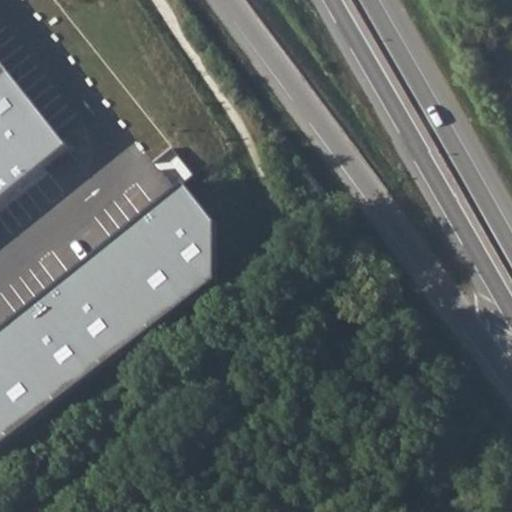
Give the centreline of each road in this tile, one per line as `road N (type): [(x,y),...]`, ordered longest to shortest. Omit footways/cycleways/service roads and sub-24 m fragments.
road 1 (primary): [(228,0),(511,377)]
road 2 (primary): [(331,0),(511,311)]
road 3 (primary): [(511,247),(369,0)]
